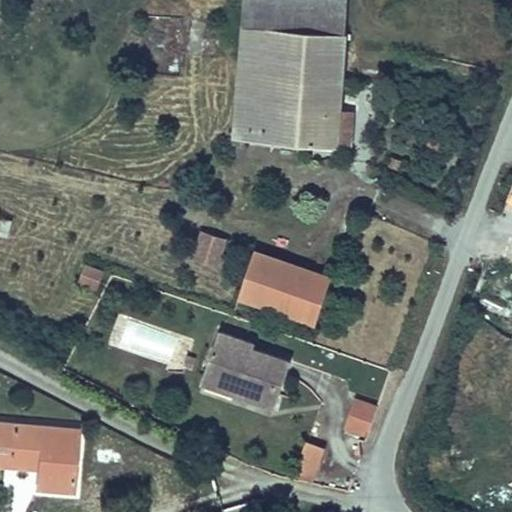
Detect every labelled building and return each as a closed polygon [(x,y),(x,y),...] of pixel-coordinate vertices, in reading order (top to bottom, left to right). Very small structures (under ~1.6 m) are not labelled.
[(269,0),(169,0),(163,120),(264,125),(269,0)] [(474,168),(473,165),(449,156),(441,175),(466,185),(467,180),(473,182),(477,169),(474,168)] [(511,178),(497,227),(511,231),(511,178)] [(132,205),(121,233),(147,242),(157,215),(132,205)] [(0,234),(8,237),(14,217),(0,212),(0,234)] [(185,226),(160,289),(184,299),(192,279),(243,302),(263,255),(185,226)] [(79,285),(100,289),(105,269),(84,264),(79,285)] [(494,285),(464,272),(446,312),(473,324),(494,285)] [(511,294),(494,285),(473,324),(511,342),(511,294)] [(150,313),(134,360),(171,373),(167,382),(204,395),(219,352),(179,338),(184,325),(150,313)] [(357,396),(344,429),(366,438),(380,405),(357,396)] [(13,412),(0,410),(0,475),(8,476),(13,412)]
